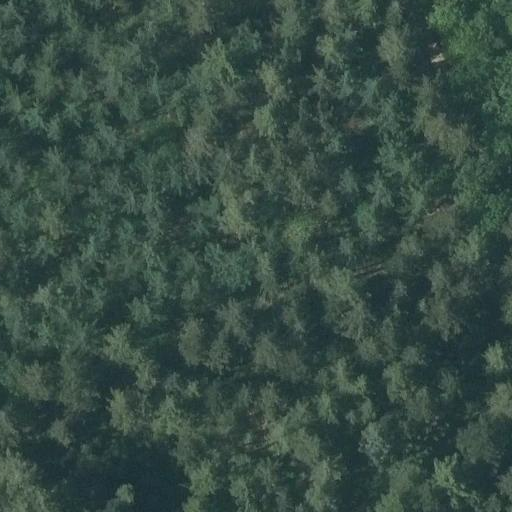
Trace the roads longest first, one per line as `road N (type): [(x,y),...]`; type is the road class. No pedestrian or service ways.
road 1 (track): [(289,511),(135,494),(0,462)]
road 2 (track): [(400,0),(511,207)]
